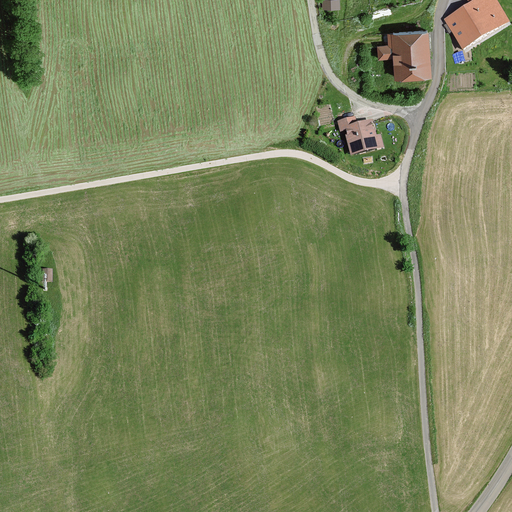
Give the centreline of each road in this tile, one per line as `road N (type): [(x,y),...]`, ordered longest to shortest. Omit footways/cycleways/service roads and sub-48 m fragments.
road 1 (unclassified): [(401,179),(362,183),(288,154),(0,200)]
road 2 (unclassified): [(401,179),(435,511)]
road 3 (unclassified): [(366,103),(323,60),(310,0)]
road 4 (residential): [(444,0),(437,79),(420,116)]
